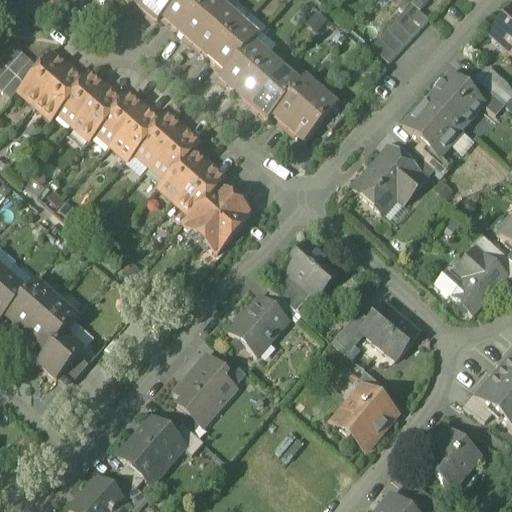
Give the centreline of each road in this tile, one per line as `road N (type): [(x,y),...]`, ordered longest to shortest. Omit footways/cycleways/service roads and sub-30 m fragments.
road 1 (residential): [(69,453),(291,198)]
road 2 (residential): [(291,198),(475,0)]
road 3 (residential): [(291,198),(101,28)]
road 4 (residential): [(291,198),(433,323),(441,345)]
road 5 (residential): [(441,345),(435,408),(349,511)]
